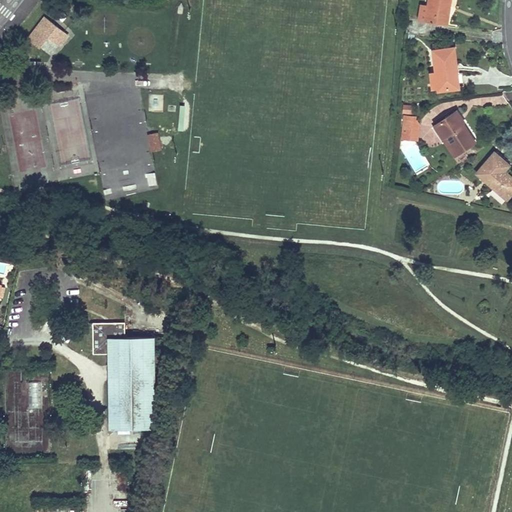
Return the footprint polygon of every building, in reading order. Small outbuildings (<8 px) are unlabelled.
[(425,21),(448,25),(449,17),(447,17),(448,6),(450,6),(450,0),(428,0),(427,6),(425,21)] [(60,47),(69,37),(46,18),(29,39),(40,48),(49,38),(60,47)] [(439,90),(458,87),(453,49),(434,51),(436,72),(438,88),(439,90)] [(432,89),(438,88),(436,72),(430,73),(432,89)] [(401,105),(401,114),(415,113),(415,104),(401,105)] [(435,125),(455,155),(472,143),(460,124),(464,122),(457,111),(435,125)] [(419,124),(416,121),(414,121),(415,117),(404,116),(403,130),(418,132),(419,124)] [(418,132),(403,130),(402,139),(417,140),(418,132)] [(152,152),(160,150),(157,133),(149,135),(152,152)] [(477,173),(507,199),(511,192),(511,178),(504,171),(509,165),(494,153),(477,173)] [(101,172),(102,189),(127,187),(126,170),(101,172)] [(145,174),(147,186),(157,185),(155,173),(145,174)] [(274,282),(275,276),(268,274),(267,279),(274,282)] [(156,428),(154,336),(125,337),(125,322),(112,323),(112,329),(105,329),(105,323),(93,323),(93,353),(108,353),(110,428),(156,428)] [(29,382),(28,407),(41,408),(43,383),(29,382)]
